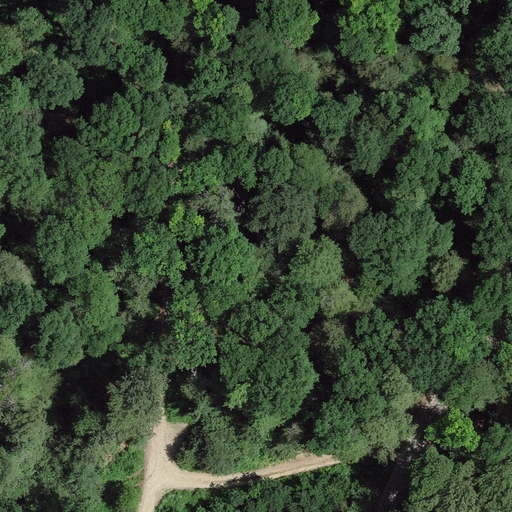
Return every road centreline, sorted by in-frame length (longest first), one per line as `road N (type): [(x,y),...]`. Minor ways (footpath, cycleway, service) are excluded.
road 1 (track): [(190,0),(146,511)]
road 2 (track): [(419,441),(294,471),(200,482),(153,478)]
road 3 (unclassified): [(511,330),(469,359),(384,511)]
